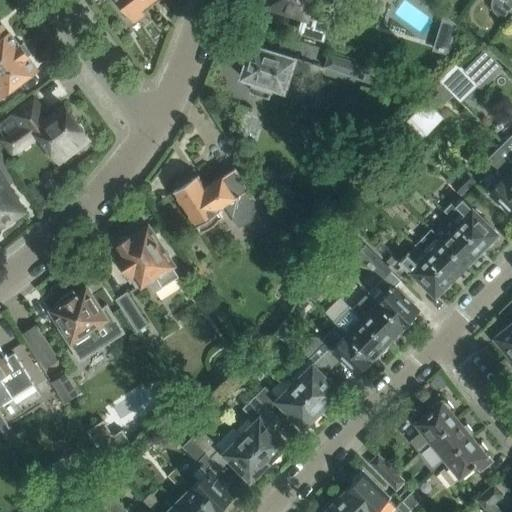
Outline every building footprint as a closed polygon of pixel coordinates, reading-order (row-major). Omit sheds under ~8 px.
[(117,0),(118,1),(118,3),(119,5),(120,6),(121,7),(122,8),(124,9),(127,10),(133,19),(152,5),(149,0),(117,0)] [(269,0),(270,0),(268,5),(305,17),(300,32),(322,39),(334,0),(269,0)] [(511,0),(493,0),(493,1),(492,4),(492,7),(494,10),(495,12),(503,20),(510,10),(511,11),(511,0)] [(443,14),(432,50),(447,54),(456,24),(443,14)] [(0,96),(6,91),(9,92),(13,88),(14,86),(25,78),(28,78),(32,75),(33,72),(36,70),(27,58),(28,57),(20,45),(19,46),(10,34),(9,35),(3,26),(0,28),(0,96)] [(247,58),(242,77),(254,81),(254,82),(255,83),(252,90),(268,95),(271,88),(272,88),(272,87),(287,91),(293,73),(306,77),(310,64),(295,59),(263,48),(249,43),(244,58),(247,58)] [(326,67),(335,70),(339,57),(330,54),(326,67)] [(34,97),(0,122),(0,131),(15,151),(37,135),(58,163),(90,140),(84,131),(84,129),(80,124),(78,124),(64,105),(43,120),(38,112),(43,109),(34,97)] [(426,100),(406,121),(423,138),(443,117),(426,100)] [(511,150),(504,142),(487,158),(495,166),(511,183),(511,150)] [(0,223),(23,210),(7,185),(16,180),(0,154),(0,223)] [(511,183),(495,166),(482,179),(492,189),(491,191),(511,212),(511,183)] [(254,198),(235,168),(223,176),(205,187),(197,176),(174,191),(196,225),(197,225),(200,231),(203,230),(207,229),(210,227),(213,224),(216,222),(219,219),(223,216),(219,209),(225,205),(238,226),(247,223),(254,219),(259,213),(272,234),(275,232),(284,246),(290,242),(281,228),(284,226),(262,193),(254,198)] [(467,171),(459,178),(468,187),(475,180),(467,171)] [(468,187),(459,178),(453,184),(462,193),(468,187)] [(455,200),(445,209),(451,215),(483,248),(484,246),(487,247),(493,242),(492,238),(497,233),(473,208),(472,210),(461,199),(457,203),(455,200)] [(451,215),(435,231),(466,263),(468,262),(471,263),(477,257),(476,254),(483,248),(451,215)] [(123,255),(117,259),(134,287),(139,285),(141,289),(150,283),(155,290),(178,276),(148,228),(132,238),(130,235),(127,237),(123,236),(120,238),(119,243),(116,244),(123,255)] [(432,228),(416,244),(425,253),(424,254),(450,280),(457,273),(460,274),(466,268),(465,265),(466,263),(435,231),(432,228)] [(384,277),(392,270),(392,269),(389,266),(380,257),(366,242),(356,252),(375,269),(360,283),(369,291),(368,292),(403,327),(405,325),(408,326),(413,321),(413,317),(418,312),(393,287),(394,286),(384,277)] [(450,280),(424,254),(425,253),(416,244),(401,259),(435,294),(441,288),(444,289),(450,284),(449,281),(450,280)] [(388,249),(380,257),(389,266),(392,264),(397,258),(388,249)] [(315,269),(304,289),(310,295),(325,279),(315,269)] [(100,309),(86,288),(76,294),(73,290),(57,301),(60,305),(51,311),(72,344),(81,357),(105,342),(107,345),(125,333),(107,304),(100,309)] [(127,291),(117,298),(137,330),(148,323),(127,291)] [(403,327),(368,292),(353,307),(362,316),(388,342),(389,341),(392,342),(398,337),(397,333),(403,327)] [(351,305),(334,322),(338,325),(371,359),(378,352),(382,353),(387,347),(386,344),(388,342),(362,316),(353,307),(351,305)] [(302,335),(296,330),(285,320),(274,333),(305,364),(309,359),(311,362),(293,380),(321,408),(324,406),(327,406),(331,401),(331,398),(340,390),(324,374),(332,366),(302,335)] [(433,323),(419,344),(436,355),(450,334),(433,323)] [(511,354),(511,323),(495,337),(502,345),(500,348),(506,355),(510,355),(511,356),(511,354)] [(370,360),(371,359),(338,325),(321,339),(319,337),(302,335),(332,366),(340,357),(357,373),(362,368),(365,369),(371,363),(370,360)] [(35,326),(34,326),(23,333),(44,366),(56,358),(35,326)] [(7,358),(0,347),(0,405),(33,384),(14,353),(7,358)] [(51,382),(64,402),(78,393),(65,373),(51,382)] [(321,408),(293,380),(275,398),(303,426),(312,418),(314,418),(319,413),(319,410),(321,408)] [(257,397),(263,404),(263,403),(272,393),(266,388),(257,397)] [(421,431),(409,441),(418,452),(429,441),(457,418),(452,411),(452,407),(447,401),(443,401),(439,395),(426,405),(430,409),(414,422),(421,431)] [(256,421),(242,435),(268,461),(271,459),(273,459),(278,454),(278,451),(286,443),(270,427),(279,419),(263,403),(263,404),(257,397),(256,396),(244,408),(256,421)] [(17,439),(0,411),(0,441),(4,448),(17,439)] [(168,415),(164,419),(172,427),(176,424),(168,415)] [(418,452),(417,453),(432,471),(444,459),(472,436),(471,435),(472,431),(467,425),(463,425),(457,418),(429,441),(418,452)] [(104,421),(87,431),(106,462),(123,451),(121,448),(131,442),(123,430),(114,436),(104,421)] [(242,435),(240,433),(233,426),(216,443),(205,431),(202,434),(197,430),(191,436),(191,437),(221,468),(230,459),(250,480),(258,472),(261,473),(266,467),(266,463),(268,461),(242,435)] [(478,443),(472,436),(444,459),(448,464),(440,471),(451,484),(459,478),(460,478),(477,465),(480,468),(491,459),(486,453),(487,449),(482,443),(478,443)] [(212,477),(221,468),(191,437),(183,445),(202,464),(194,471),(200,477),(191,487),(216,511),(217,511),(218,511),(222,511),(226,507),(227,503),(232,497),(212,477)] [(377,453),(369,461),(368,462),(389,484),(398,475),(377,453)] [(66,455),(44,467),(60,495),(82,483),(66,455)] [(175,468),(168,475),(177,484),(184,477),(175,468)] [(353,483),(346,490),(368,511),(374,511),(388,498),(363,473),(361,474),(358,474),(352,480),(353,483)] [(412,490),(398,475),(389,484),(403,498),(412,490)] [(123,511),(127,509),(103,484),(95,491),(101,498),(100,500),(111,511),(123,511)] [(486,509),(503,493),(494,484),(477,499),(486,509)] [(216,511),(191,487),(176,502),(185,511),(216,511)] [(368,511),(346,490),(340,496),(336,496),(330,502),(331,505),(330,506),(336,511),(368,511)] [(407,511),(421,499),(412,490),(403,498),(404,499),(398,506),(403,511),(407,511)] [(151,492),(143,500),(153,509),(160,502),(151,492)] [(185,511),(176,502),(165,511),(185,511)] [(100,504),(93,511),(108,511),(100,503),(100,504)]
